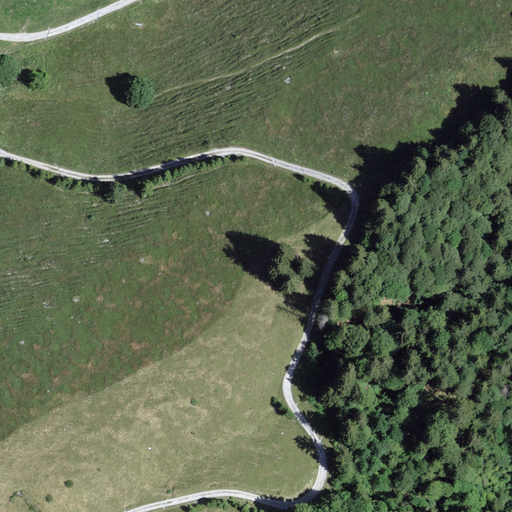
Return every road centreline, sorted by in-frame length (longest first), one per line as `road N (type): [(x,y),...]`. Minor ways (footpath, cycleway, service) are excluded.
road 1 (track): [(130,511),(232,492),(300,502),(322,482),(324,451),(288,386),(356,194),(230,149),(96,176),(0,151)]
road 2 (track): [(0,34),(58,28),(126,0)]
